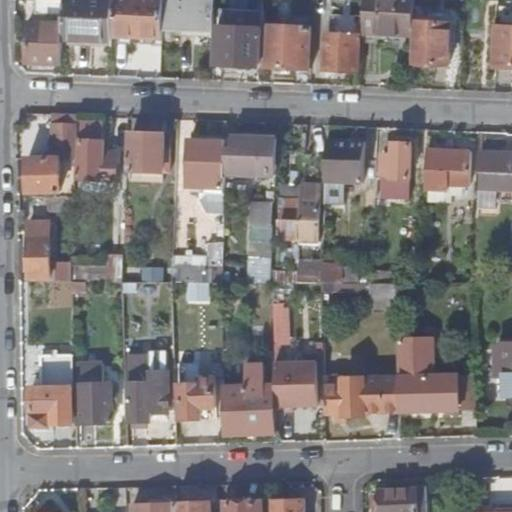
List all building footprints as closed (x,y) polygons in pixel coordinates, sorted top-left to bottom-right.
[(38,0),(38,15),(66,16),(67,1),(45,0),(38,0)] [(114,43),(114,37),(116,0),(66,0),(67,1),(66,16),(66,25),(65,42),(114,43)] [(165,40),(165,28),(166,0),(116,0),(114,37),(165,40)] [(166,0),(165,28),(214,32),(215,0),(166,0)] [(414,36),(415,23),(415,0),(365,0),(364,34),(414,36)] [(241,63),(263,64),(264,27),(265,13),(221,11),(218,66),(241,66),(241,63)] [(511,13),(497,12),(495,69),(511,70),(511,13)] [(452,25),(415,23),(414,36),(413,64),(450,66),(452,25)] [(28,64),(64,65),(65,42),(66,25),(30,24),(28,64)] [(314,30),(264,27),(263,64),(263,68),(313,70),(314,30)] [(360,37),(331,36),(330,51),(326,51),(325,72),(359,73),(360,37)] [(63,158),(79,157),(80,117),(54,116),(53,159),(30,159),(30,192),(64,192),(63,158)] [(105,158),(105,152),(107,123),(84,123),(81,179),(82,179),(82,193),(101,193),(101,190),(118,190),(118,158),(105,158)] [(174,152),(166,152),(167,136),(134,135),(132,182),(165,183),(166,174),(173,174),(174,152)] [(234,175),(253,176),(255,139),(235,138),(234,175)] [(274,140),(255,139),(253,176),(273,177),(274,140)] [(191,188),(228,189),(230,142),(193,141),(191,188)] [(329,141),(328,182),(365,183),(367,143),(329,141)] [(413,145),(396,145),(395,157),(385,156),(384,176),(394,176),(394,179),(411,180),(413,145)] [(429,151),(428,190),(450,191),(450,187),(472,188),(473,153),(429,151)] [(511,153),(483,153),(482,190),(511,191),(511,153)] [(64,196),(77,196),(79,157),(63,158),(64,192),(64,196)] [(303,188),(302,201),(301,222),(300,242),(321,243),(322,189),(303,188)] [(254,241),(276,241),(276,227),(274,227),(273,203),(276,203),(276,192),(271,192),(271,203),(254,203),(254,241)] [(77,211),(77,196),(64,196),(51,196),(51,210),(77,211)] [(298,222),(301,222),(302,201),(283,200),(282,233),(297,234),(298,222)] [(31,224),(31,278),(51,277),(50,223),(31,224)] [(255,284),(274,284),(276,241),(254,241),(255,284)] [(209,246),(209,259),(209,269),(175,269),(175,283),(224,283),(225,246),(209,246)] [(74,265),(74,282),(88,282),(124,283),(125,255),(109,255),(109,266),(74,265)] [(176,259),(175,269),(209,269),(209,259),(176,259)] [(58,282),(74,282),(74,265),(74,264),(58,263),(58,282)] [(325,268),(324,270),(324,284),(374,284),(374,270),(325,268)] [(299,284),(324,284),(324,270),(299,270),(299,284)] [(88,290),(88,282),(74,282),(74,295),(82,290),(88,290)] [(399,309),(399,284),(377,284),(377,310),(399,309)] [(402,413),(461,412),(461,376),(436,376),(435,339),(400,340),(401,378),(402,412),(402,413)] [(511,345),(507,346),(507,348),(499,348),(499,368),(507,368),(508,396),(511,396),(511,345)] [(169,413),(168,373),(151,373),(151,359),(129,359),(132,429),(147,429),(147,422),(153,421),(153,414),(169,413)] [(114,423),(114,402),(114,394),(114,384),(105,384),(105,365),(79,365),(81,424),(114,423)] [(226,388),(227,434),(278,433),(277,421),(296,420),(295,391),(276,392),(276,387),(266,387),(267,382),(267,366),(250,367),(251,383),(252,383),(252,388),(226,388)] [(461,412),(477,412),(475,376),(461,376),(461,412)] [(200,377),(200,384),(182,385),(183,420),(203,420),(203,407),(217,407),(217,377),(200,377)] [(388,413),(388,412),(387,378),(326,378),(327,413),(346,413),(346,416),(367,416),(367,412),(388,413)] [(388,412),(402,412),(401,378),(387,378),(388,412)] [(33,413),(53,412),(54,424),(75,424),(74,387),(33,388),(33,413)] [(429,511),(429,490),(381,491),(381,511),(429,511)] [(273,501),(273,511),(306,511),(306,500),(273,501)] [(224,503),(224,511),(263,511),(263,502),(224,503)]
